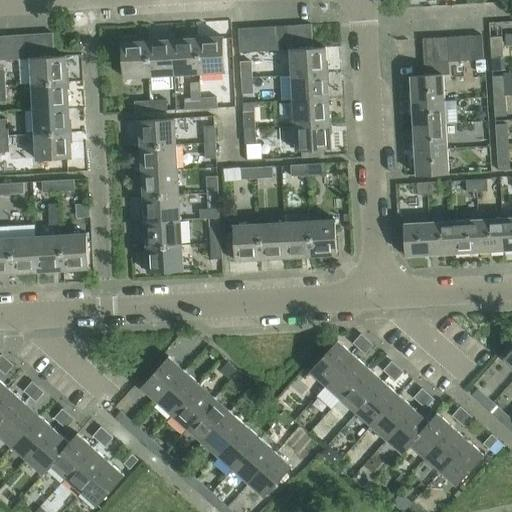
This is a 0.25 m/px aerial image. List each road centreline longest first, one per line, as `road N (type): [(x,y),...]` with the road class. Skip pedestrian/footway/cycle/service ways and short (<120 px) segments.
road 1 (residential): [(33,318),(386,297)]
road 2 (residential): [(386,297),(376,265),(364,25)]
road 3 (residential): [(508,15),(364,25)]
road 4 (residential): [(386,297),(511,289)]
